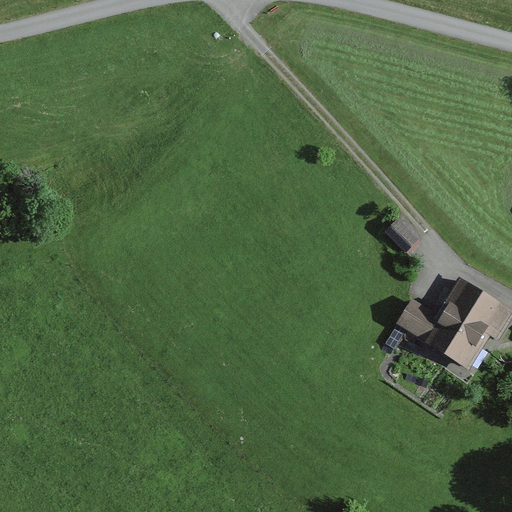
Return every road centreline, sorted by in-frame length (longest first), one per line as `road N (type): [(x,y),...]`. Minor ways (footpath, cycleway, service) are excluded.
road 1 (unclassified): [(337,0),(511,42)]
road 2 (unclassified): [(0,34),(140,0)]
